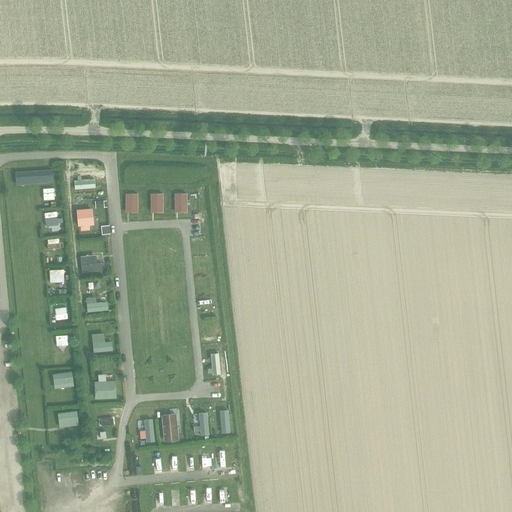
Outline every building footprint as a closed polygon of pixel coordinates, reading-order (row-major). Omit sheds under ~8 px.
[(52,170),(15,173),(16,181),(53,178),(52,170)] [(92,207),(77,208),(78,225),(81,225),(81,230),(90,229),(90,224),(94,224),(92,207)] [(93,256),(81,257),(82,273),(102,271),(102,263),(94,264),(93,256)] [(93,298),(86,299),(87,312),(107,310),(107,308),(107,304),(106,302),(94,303),(93,298)] [(99,333),(92,334),(94,352),(112,350),(111,341),(100,342),(99,333)] [(71,372),(53,374),(55,384),(65,383),(66,387),(73,386),(71,372)] [(115,381),(95,382),(95,398),(115,397),(115,381)] [(76,411),(58,413),(60,423),(70,422),(71,426),(78,425),(76,411)] [(206,412),(198,413),(200,436),(208,435),(206,412)] [(175,413),(162,414),(164,440),(178,439),(175,413)] [(152,419),(143,420),(146,442),(155,441),(152,419)]
